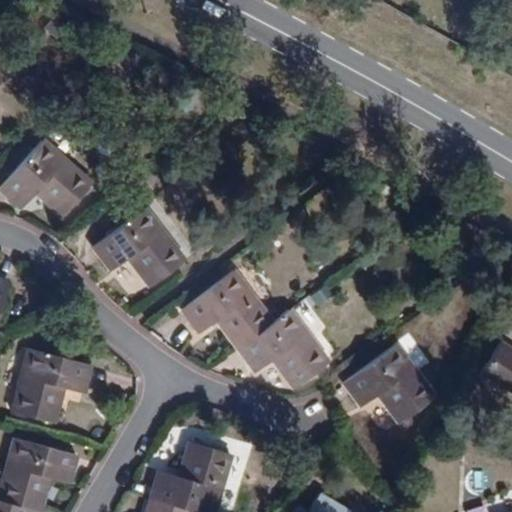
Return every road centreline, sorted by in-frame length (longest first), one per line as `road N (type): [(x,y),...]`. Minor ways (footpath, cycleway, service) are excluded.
road 1 (secondary): [(511,161),(219,0)]
road 2 (residential): [(172,376),(111,329),(54,263),(0,231)]
road 3 (residential): [(92,511),(172,376)]
road 4 (residential): [(297,432),(172,376)]
